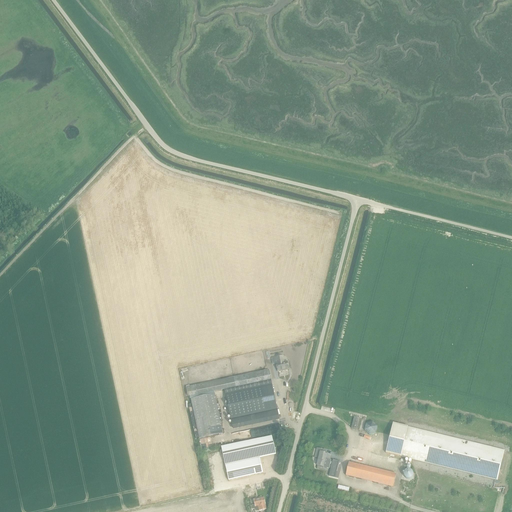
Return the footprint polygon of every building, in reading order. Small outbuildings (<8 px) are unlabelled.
[(284,362),(283,357),(276,358),(277,364),(276,364),(278,372),(289,370),(287,362),(284,362)] [(188,397),(271,379),(269,370),(186,388),(188,397)] [(277,411),(277,410),(272,385),(226,395),(233,428),(279,418),(278,411),(277,411)] [(199,438),(223,433),(215,394),(191,399),(199,438)] [(360,418),(354,417),(351,428),(357,430),(360,418)] [(372,422),(366,424),(364,430),(369,435),(376,433),(377,427),(372,422)] [(504,451),(393,423),(386,453),(497,480),(504,451)] [(272,436),(221,447),(225,466),(229,481),(263,473),(260,459),(259,455),(275,452),(272,436)] [(317,448),(315,457),(319,458),(317,465),(324,467),(329,468),(331,468),(329,476),(337,477),(338,471),(341,462),(340,462),(340,461),(334,460),(333,462),(329,460),(330,455),(324,453),(325,450),(317,448)] [(346,476),(393,487),(396,474),(349,463),(346,476)] [(255,511),(267,509),(264,498),(253,500),(255,505),(251,506),(252,510),(255,509),(255,511)]
